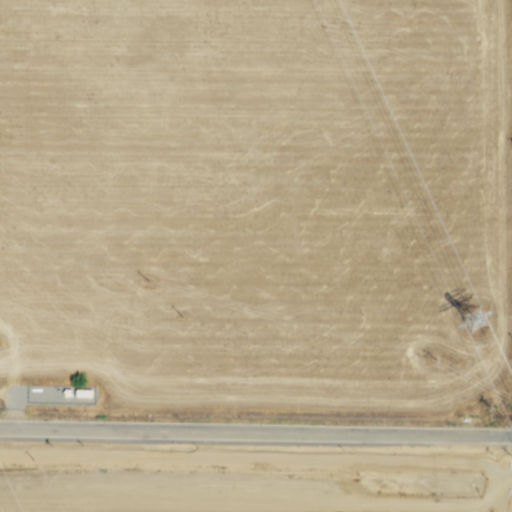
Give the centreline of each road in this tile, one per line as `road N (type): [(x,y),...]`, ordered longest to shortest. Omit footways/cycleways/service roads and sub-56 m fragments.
road 1 (track): [(508,475),(470,507),(0,499)]
road 2 (track): [(511,475),(475,464),(391,460),(0,451)]
road 3 (tertiary): [(0,430),(511,434)]
